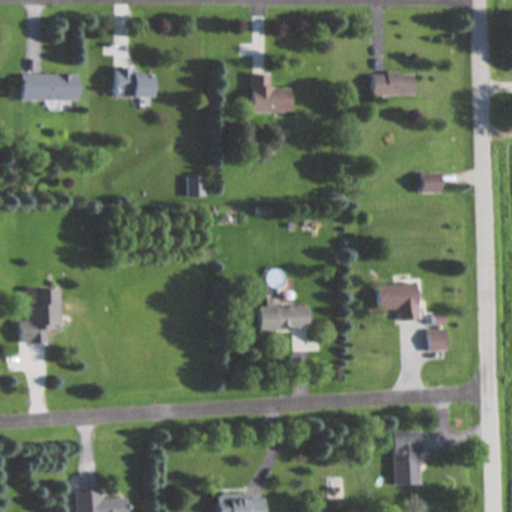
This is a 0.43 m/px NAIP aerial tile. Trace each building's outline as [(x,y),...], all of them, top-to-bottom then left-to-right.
[(113,70),(113,97),(151,98),(152,70),(113,70)] [(371,96),(412,96),(412,74),(371,74),(371,96)] [(76,101),(76,75),(20,75),(20,101),(76,101)] [(250,75),(251,114),(289,113),(289,88),(268,89),(268,75),(250,75)] [(419,193),(440,193),(440,174),(419,174),(419,193)] [(396,309),(396,320),(417,320),(416,284),(376,285),(377,310),(396,309)] [(31,290),(31,306),(25,306),(25,321),(18,321),(19,344),(45,343),(45,331),(58,330),(57,290),(31,290)] [(308,307),(257,307),(257,329),(308,329),(308,307)] [(426,330),(426,352),(446,352),(446,330),(426,330)] [(419,432),(393,432),(393,485),(419,485),(419,432)] [(74,492),(74,511),(126,511),(126,499),(99,500),(99,491),(74,492)] [(245,499),(245,494),(215,494),(215,511),(264,511),(264,498),(245,499)]
